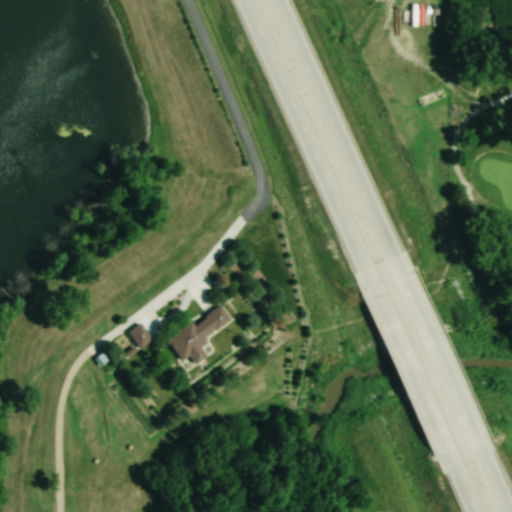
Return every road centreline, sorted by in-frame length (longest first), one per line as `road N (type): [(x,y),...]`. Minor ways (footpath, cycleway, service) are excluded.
road 1 (trunk): [(256,0),(374,260)]
road 2 (trunk): [(397,249),(285,0)]
road 3 (trunk): [(487,455),(397,249)]
road 4 (trunk): [(374,260),(463,463)]
